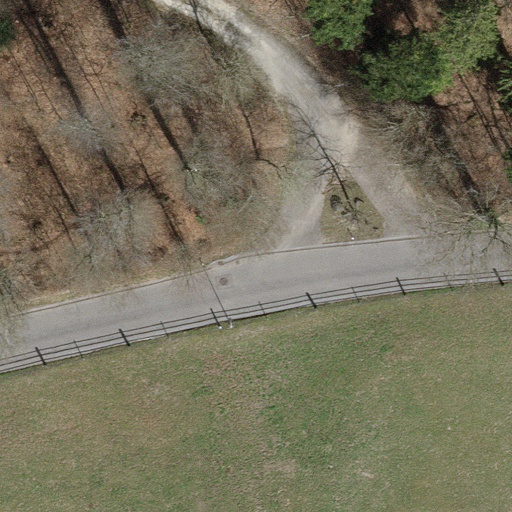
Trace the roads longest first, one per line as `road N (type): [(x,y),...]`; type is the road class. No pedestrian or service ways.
road 1 (tertiary): [(511,258),(365,276),(0,359)]
road 2 (track): [(365,276),(298,142),(216,12),(190,0)]
